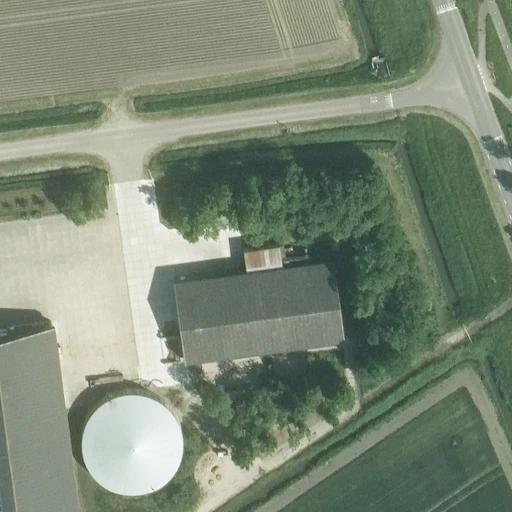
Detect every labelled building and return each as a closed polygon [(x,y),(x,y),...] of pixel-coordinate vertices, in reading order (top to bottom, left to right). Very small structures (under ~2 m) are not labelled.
[(172,278),(183,359),(343,337),(332,256),(280,263),(277,243),(242,248),(244,268),(172,278)] [(161,321),(167,346),(179,343),(174,318),(161,321)] [(0,328),(0,428),(63,422),(50,322),(0,328)] [(142,489),(150,486),(158,482),(165,477),(174,467),(178,459),(181,446),(182,438),(181,429),(178,420),(174,413),(169,406),(163,399),(151,393),(143,390),(135,388),(121,389),(113,392),(105,396),(98,401),(89,411),(85,419),(81,432),(80,440),(81,449),(84,458),(90,469),(96,476),(103,482),(111,486),(120,489),(133,490),(142,489)] [(74,511),(63,422),(0,428),(0,511),(74,511)]
